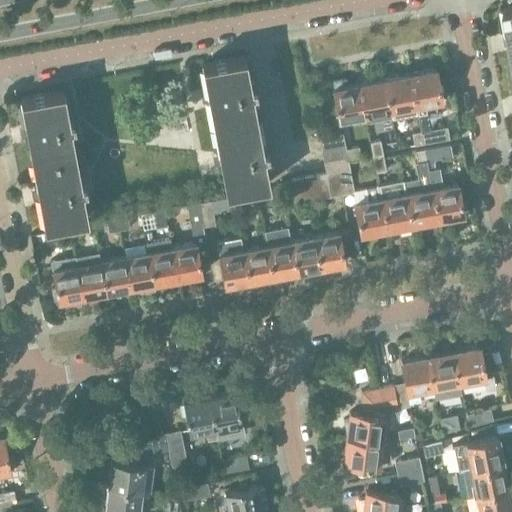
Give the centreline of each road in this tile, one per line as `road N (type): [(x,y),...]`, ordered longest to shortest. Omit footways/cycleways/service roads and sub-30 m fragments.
road 1 (residential): [(0,69),(374,0)]
road 2 (residential): [(511,285),(459,0)]
road 3 (residential): [(36,380),(281,337)]
road 4 (residential): [(281,337),(511,291)]
road 5 (secondary): [(0,37),(195,0)]
road 6 (residential): [(36,380),(0,192)]
road 7 (residential): [(314,511),(281,337)]
road 8 (residential): [(61,511),(36,380)]
